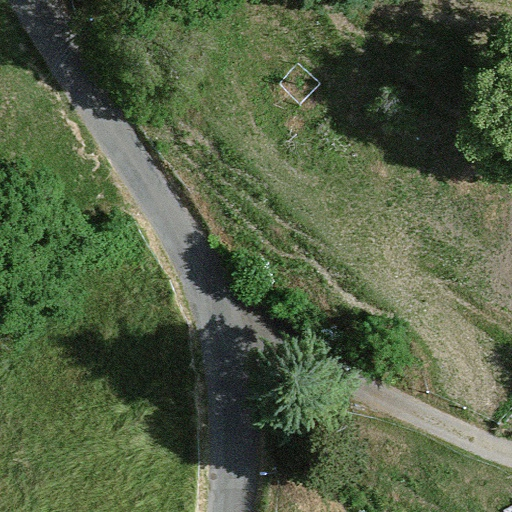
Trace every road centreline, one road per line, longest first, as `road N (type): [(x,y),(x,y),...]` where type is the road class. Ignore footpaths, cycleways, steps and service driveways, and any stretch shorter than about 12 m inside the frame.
road 1 (unclassified): [(228,511),(226,359),(202,281),(31,0)]
road 2 (unknown): [(226,359),(301,358),(511,452)]
